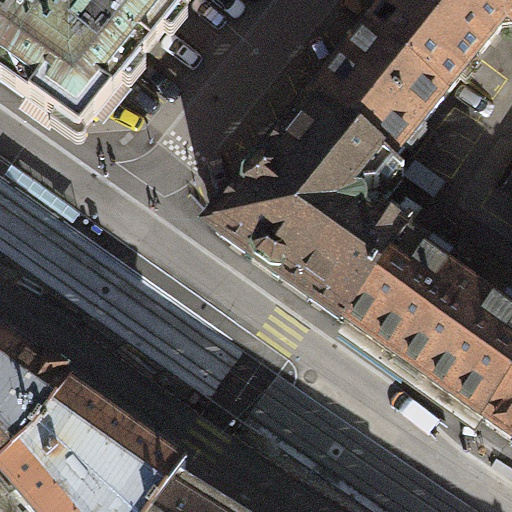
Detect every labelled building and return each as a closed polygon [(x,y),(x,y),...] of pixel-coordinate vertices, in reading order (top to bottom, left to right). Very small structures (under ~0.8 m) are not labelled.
[(0,0),(0,62),(43,0),(0,0)] [(43,0),(0,62),(0,80),(64,127),(93,123),(188,5),(182,0),(43,0)] [(511,0),(399,0),(370,37),(446,100),(503,30),(502,18),(511,17),(511,0)] [(370,37),(308,112),(347,145),(352,138),(388,167),(389,168),(446,100),(370,37)] [(217,235),(343,324),(401,243),(405,237),(375,215),(369,222),(362,217),(361,199),(388,167),(352,138),(347,145),(308,112),(266,164),(262,160),(238,189),(243,192),(214,226),(217,235)] [(72,226),(79,216),(11,168),(4,178),(72,226)] [(343,324),(485,424),(511,386),(511,321),(442,272),(401,243),(343,324)] [(0,256),(0,269),(14,280),(21,271),(0,256)] [(0,473),(36,443),(70,394),(0,344),(0,473)] [(511,386),(485,424),(511,442),(511,386)] [(36,443),(0,473),(0,476),(30,511),(159,511),(177,487),(186,476),(70,394),(36,443)] [(216,511),(177,487),(159,511),(216,511)]
